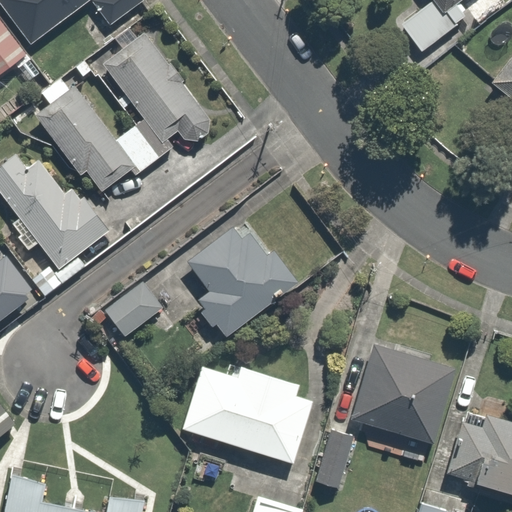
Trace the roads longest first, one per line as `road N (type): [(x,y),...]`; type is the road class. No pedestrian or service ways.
road 1 (residential): [(322,116),(56,314),(47,364)]
road 2 (residential): [(511,266),(446,236),(401,203),(322,116)]
road 3 (residential): [(322,116),(236,0)]
